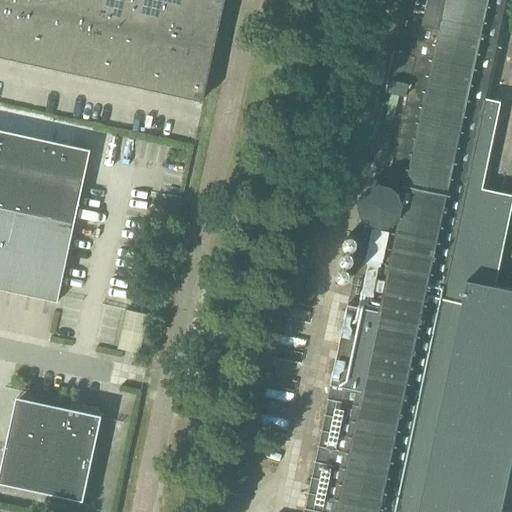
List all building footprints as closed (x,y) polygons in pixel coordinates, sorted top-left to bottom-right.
[(26,0),(25,7),(63,15),(66,0),(26,0)] [(66,0),(63,15),(100,24),(105,0),(66,0)] [(105,0),(100,24),(138,32),(175,40),(184,0),(105,0)] [(184,0),(175,40),(217,49),(227,0),(184,0)] [(502,511),(511,465),(511,287),(496,284),(505,242),(511,209),(511,207),(511,196),(484,190),(503,101),(486,97),(500,34),(506,0),(426,0),(425,10),(411,7),(400,55),(415,58),(406,96),(399,132),(388,183),(374,180),(355,270),(349,297),(347,305),(334,368),(327,399),(303,511),(502,511)] [(25,7),(0,1),(0,57),(14,61),(25,7)] [(63,15),(25,7),(14,61),(51,69),(63,15)] [(89,75),(100,24),(63,15),(51,69),(89,77),(89,75)] [(100,24),(89,75),(89,77),(126,85),(138,32),(100,24)] [(164,94),(164,91),(175,40),(138,32),(126,85),(164,94)] [(217,49),(175,40),(164,91),(164,94),(205,103),(217,49)] [(0,290),(57,303),(74,223),(90,151),(0,131),(0,290)] [(167,196),(165,209),(162,220),(176,223),(181,199),(167,196)] [(125,310),(117,349),(140,353),(148,315),(125,310)] [(102,416),(72,410),(15,398),(0,468),(0,484),(83,502),(102,416)]
